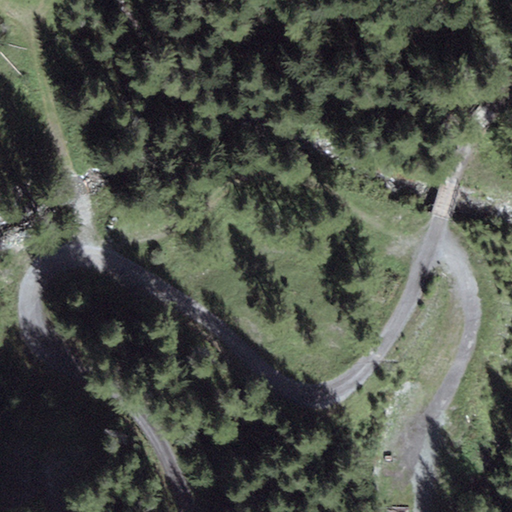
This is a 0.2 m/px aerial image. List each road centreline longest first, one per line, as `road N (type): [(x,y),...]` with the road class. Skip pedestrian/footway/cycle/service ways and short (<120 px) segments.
road 1 (track): [(187,511),(140,409),(42,336),(32,310),(48,267),(107,255),(203,305),(284,382),(328,395),(377,361),(417,281),(458,161),(511,90)]
road 2 (track): [(433,235),(461,275),(464,310),(456,370),(402,480)]
road 3 (track): [(30,22),(97,252)]
